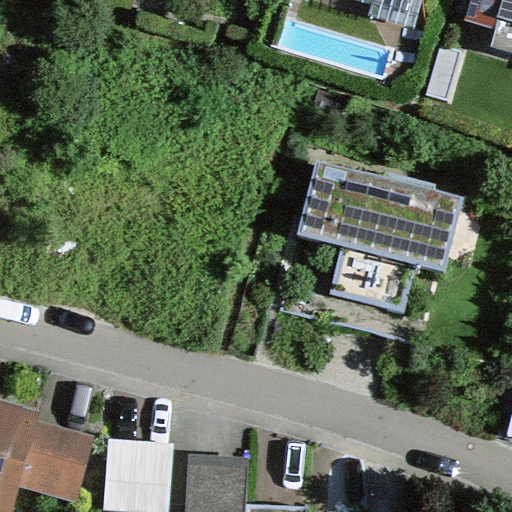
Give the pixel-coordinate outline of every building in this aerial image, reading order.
[(511,0),(477,0),(473,14),(501,22),(492,52),(511,57),(511,0)] [(386,181),(317,164),(299,240),(342,250),(331,296),(334,296),(403,313),(404,313),(416,267),(446,274),(464,201),(434,194),(435,187),(387,175),(386,181)] [(396,339),(403,313),(334,296),(327,322),(396,339)] [(33,422),(0,412),(0,505),(10,508),(18,479),(32,426),(33,422)] [(88,441),(32,426),(18,479),(73,494),(88,441)] [(166,511),(170,453),(110,449),(106,509),(162,511),(166,511)]
